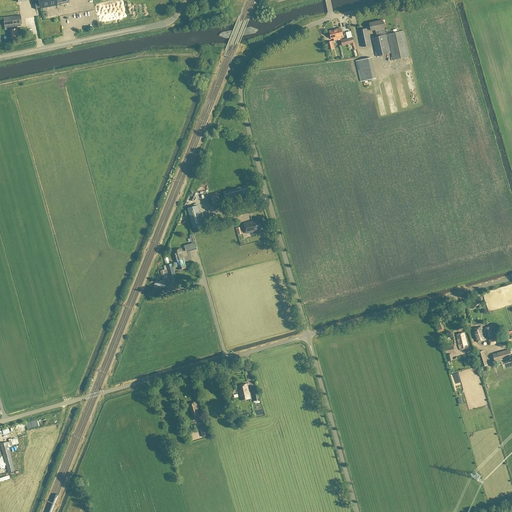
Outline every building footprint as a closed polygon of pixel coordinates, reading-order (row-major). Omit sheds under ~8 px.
[(33,0),(35,10),(60,5),(59,3),(74,0),(33,0)] [(20,27),(20,25),(19,16),(3,18),(4,27),(11,26),(11,30),(10,30),(11,38),(17,38),(16,27),(20,27)] [(382,21),(369,23),(371,31),(375,30),(376,35),(379,34),(380,35),(385,34),(384,30),(382,21)] [(367,29),(358,31),(361,47),(371,45),(367,29)] [(337,40),(335,30),(329,32),(331,39),(333,39),(334,41),(337,40)] [(372,38),(376,57),(390,54),(386,37),(387,37),(392,61),(409,57),(403,31),(387,35),(372,38)] [(340,41),(341,47),(353,44),(354,43),(353,41),(352,37),(340,41)] [(371,58),(358,61),(355,62),(360,82),(363,82),(375,79),(371,58)] [(246,186),(223,193),(226,203),(249,196),(247,187),(246,187),(246,186)] [(210,195),(213,207),(220,205),(217,193),(210,195)] [(197,206),(187,209),(193,229),(203,226),(197,206)] [(244,225),(247,235),(255,232),(262,230),(259,221),(253,223),(252,223),(244,225)] [(197,249),(195,242),(184,246),(186,252),(197,249)] [(180,259),(183,258),(182,255),(183,255),(181,249),(172,251),(175,259),(179,258),(180,259)] [(166,266),(163,266),(164,270),(160,271),(162,279),(175,275),(172,264),(169,265),(167,258),(164,259),(166,266)] [(179,258),(175,259),(178,270),(186,268),(183,258),(180,259),(179,258)] [(164,280),(152,283),(154,289),(160,288),(161,288),(161,290),(163,289),(163,288),(166,287),(164,280)] [(487,337),(492,335),(489,327),(485,329),(485,330),(482,331),(481,327),(472,330),(476,343),(485,340),(484,336),(487,335),(487,337)] [(463,334),(456,335),(459,351),(467,349),(465,340),(463,334)] [(454,353),(452,346),(444,348),(446,355),(454,353)] [(511,357),(509,350),(492,355),(494,362),(511,357)] [(481,367),(487,365),(483,351),(477,353),(481,367)] [(246,385),(238,386),(241,401),(249,399),(246,385)] [(188,404),(191,417),(199,415),(196,402),(188,404)] [(202,438),(208,435),(207,430),(206,431),(204,426),(198,427),(202,438)] [(191,429),(185,432),(188,442),(195,440),(191,429)] [(9,442),(0,444),(0,445),(7,473),(14,471),(10,455),(14,454),(11,442),(10,440),(8,441),(9,442)] [(9,474),(0,477),(0,483),(1,487),(6,486),(4,482),(11,480),(9,474)]
